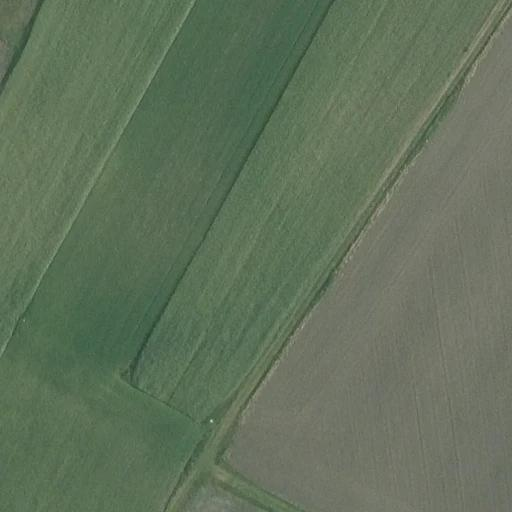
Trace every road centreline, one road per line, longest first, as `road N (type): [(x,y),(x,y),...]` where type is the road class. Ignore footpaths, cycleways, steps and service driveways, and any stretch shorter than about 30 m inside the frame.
road 1 (track): [(201,458),(511,4)]
road 2 (track): [(201,458),(314,511)]
